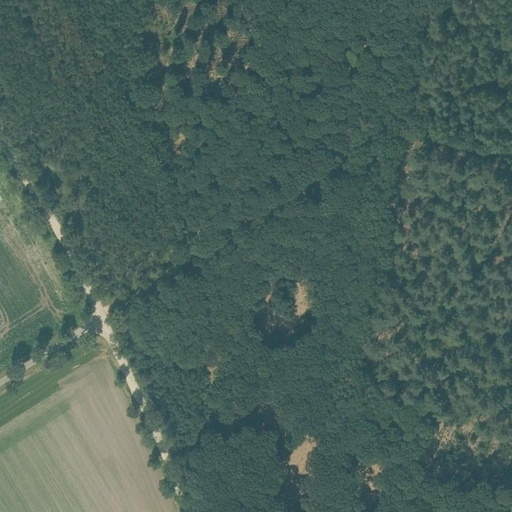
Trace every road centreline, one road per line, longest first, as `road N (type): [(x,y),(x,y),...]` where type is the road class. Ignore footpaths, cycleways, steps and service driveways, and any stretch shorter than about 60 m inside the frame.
road 1 (track): [(185,511),(102,316),(0,132)]
road 2 (track): [(322,511),(402,130)]
road 3 (track): [(402,130),(429,0)]
road 4 (unclassified): [(0,384),(102,316)]
